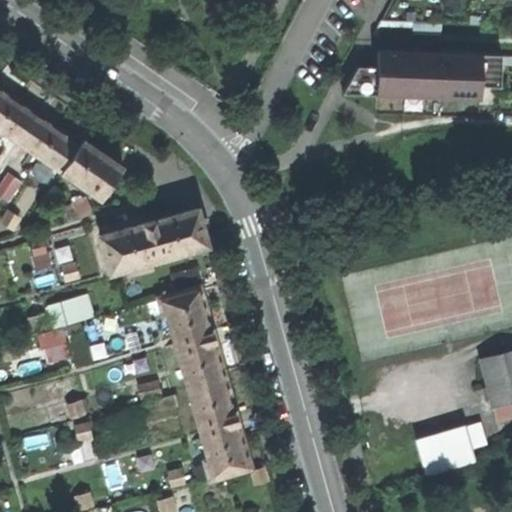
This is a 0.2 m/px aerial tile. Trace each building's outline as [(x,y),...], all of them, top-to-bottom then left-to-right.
[(418,55),(383,54),(381,99),(498,105),(500,59),(418,55)] [(0,128),(101,197),(122,166),(99,151),(81,138),(78,142),(67,134),(46,119),(24,104),(3,90),(0,87),(0,128)] [(0,157),(8,145),(0,139),(0,157)] [(49,205),(57,197),(50,191),(42,199),(49,205)] [(67,221),(78,215),(71,203),(61,209),(67,221)] [(99,234),(109,271),(206,243),(201,227),(196,207),(99,234)] [(209,477),(248,466),(233,411),(209,325),(198,287),(159,297),(164,315),(166,314),(208,459),(206,461),(209,477)] [(47,308),(54,327),(79,320),(73,300),(47,308)] [(34,332),(46,329),(43,319),(31,323),(34,332)] [(97,331),(93,321),(63,330),(68,346),(84,342),(83,335),(97,331)] [(38,346),(64,341),(61,328),(36,334),(38,346)] [(511,348),(479,358),(490,406),(511,399),(511,348)] [(139,400),(160,395),(156,381),(135,386),(139,400)] [(425,475),(477,460),(466,424),(414,439),(425,475)] [(375,490),(423,476),(415,451),(368,464),(371,475),(375,490)] [(240,510),(258,504),(251,479),(233,485),(240,510)] [(77,511),(91,507),(86,490),(71,494),(77,511)]
